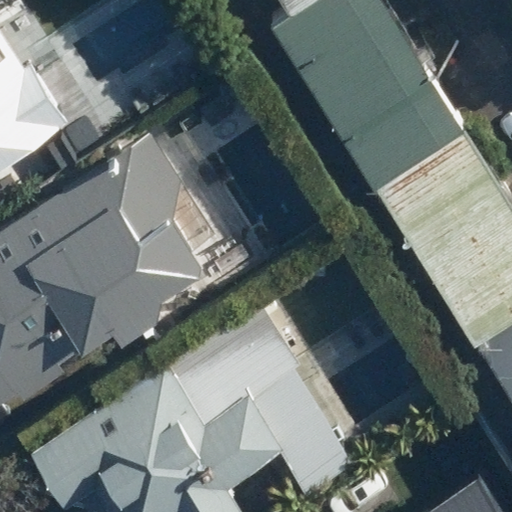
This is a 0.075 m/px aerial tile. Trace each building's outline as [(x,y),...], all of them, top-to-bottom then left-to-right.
[(300,0),(286,9),(270,20),(511,395),(511,202),(381,0),(300,0)] [(280,0),(286,9),(300,0),(280,0)] [(0,158),(65,116),(31,64),(27,67),(0,25),(0,158)] [(149,126),(0,226),(0,386),(8,381),(17,396),(62,366),(55,356),(108,320),(117,334),(159,306),(153,296),(202,263),(169,213),(195,195),(149,126)] [(157,357),(30,439),(64,490),(75,483),(93,511),(224,511),(243,500),(224,471),(289,429),(263,389),(303,363),(267,308),(228,332),(224,326),(163,366),(157,357)] [(511,511),(511,504),(478,454),(389,511),(511,511)]
